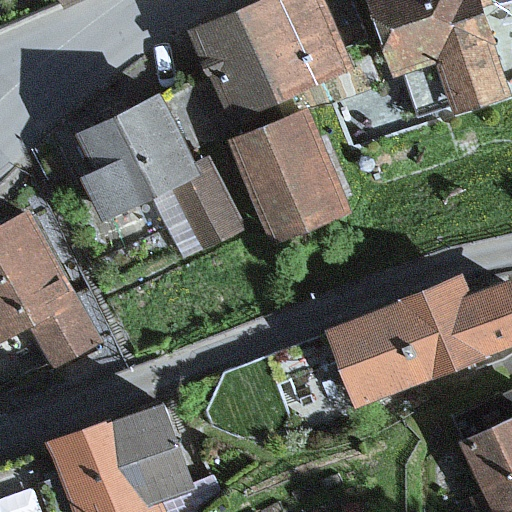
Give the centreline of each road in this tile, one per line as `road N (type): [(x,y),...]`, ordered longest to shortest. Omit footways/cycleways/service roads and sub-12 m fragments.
road 1 (residential): [(511,252),(442,267),(0,432)]
road 2 (unknown): [(337,0),(464,262)]
road 3 (tertiary): [(136,16),(80,57),(0,136)]
road 4 (residential): [(136,16),(0,62)]
